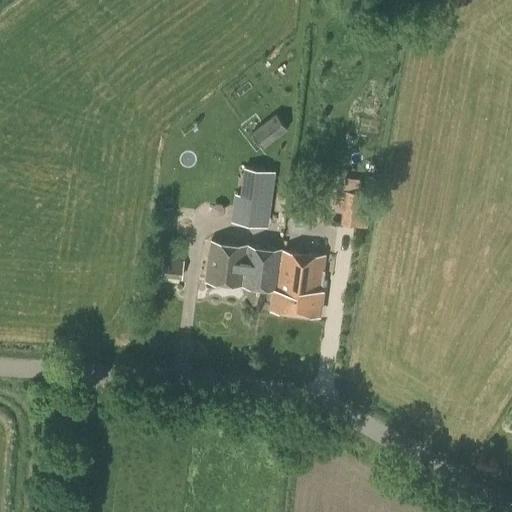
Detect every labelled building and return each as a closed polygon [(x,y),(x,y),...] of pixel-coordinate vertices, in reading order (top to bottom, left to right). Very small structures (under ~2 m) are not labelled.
[(263,147),(287,128),(275,113),(251,131),(263,147)] [(271,225),(278,170),(243,166),(240,194),(234,193),(231,220),(271,225)] [(359,191),(361,179),(343,177),(341,189),(334,188),(331,207),(342,208),(340,222),(358,225),(362,191),(359,191)] [(273,291),(279,249),(210,240),(206,280),(273,288),(273,291)] [(273,291),(271,308),(319,314),(324,274),(323,274),(325,254),(279,249),(273,291)] [(181,278),(184,260),(163,258),(160,276),(181,278)]
